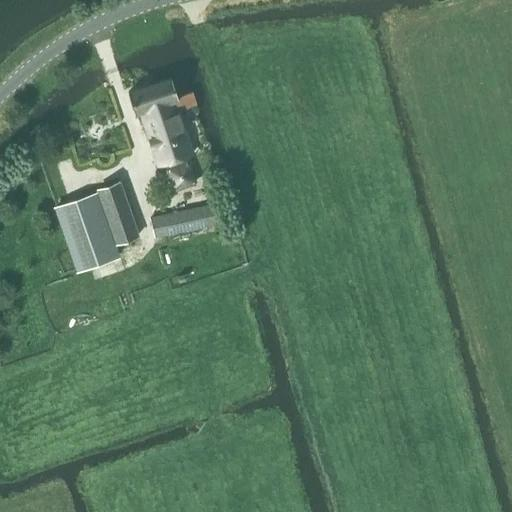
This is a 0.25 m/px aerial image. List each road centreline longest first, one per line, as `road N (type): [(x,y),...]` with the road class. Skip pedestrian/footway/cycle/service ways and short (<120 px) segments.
road 1 (track): [(511,203),(448,0)]
road 2 (unclassified): [(0,98),(94,27),(168,0)]
road 3 (track): [(94,27),(144,170)]
